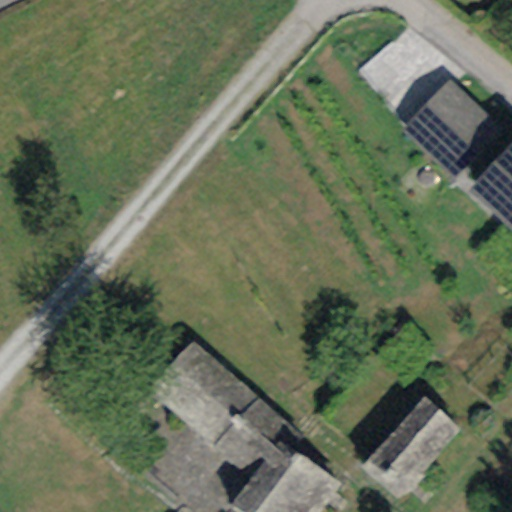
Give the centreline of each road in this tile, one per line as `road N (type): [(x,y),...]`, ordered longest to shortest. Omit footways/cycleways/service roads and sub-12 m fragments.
road 1 (unknown): [(415,511),(511,390)]
road 2 (residential): [(511,90),(406,0)]
